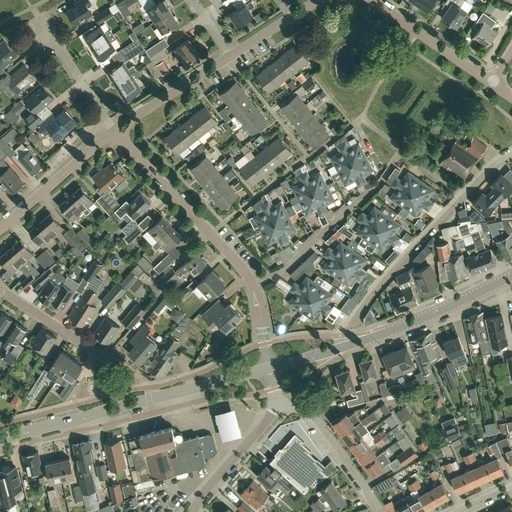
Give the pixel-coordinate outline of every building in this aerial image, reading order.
[(76,23),(92,12),(87,5),(91,2),(89,0),(79,0),(77,2),(78,4),(67,10),(76,23)] [(122,0),(116,4),(120,10),(134,0),(122,0)] [(139,0),(134,0),(120,10),(122,13),(124,17),(131,12),(140,7),(143,5),(139,0)] [(155,20),(171,11),(163,0),(156,5),(154,1),(141,10),(146,17),(151,13),(155,20)] [(411,0),(427,11),(434,0),(411,0)] [(468,11),(460,6),(465,0),(464,0),(446,0),(445,2),(452,6),(443,18),(456,27),(468,11)] [(253,15),(250,10),(255,6),(252,1),(231,14),(237,25),(253,15)] [(115,3),(108,7),(113,14),(115,17),(117,21),(124,17),(122,13),(120,10),(116,4),(115,3)] [(98,23),(113,14),(108,7),(94,16),(98,23)] [(169,27),(178,21),(171,11),(155,20),(159,26),(155,29),(160,37),(171,30),(169,27)] [(485,49),(497,32),(491,27),(496,20),(483,12),(478,19),(483,22),(472,40),(485,49)] [(137,33),(148,28),(145,22),(134,28),(137,33)] [(86,44),(88,43),(91,47),(113,34),(110,29),(105,32),(100,25),(97,27),(96,24),(79,35),(86,44)] [(113,34),(91,47),(94,52),(92,54),(98,63),(114,53),(112,50),(116,48),(111,42),(116,39),(113,34)] [(123,55),(141,43),(138,38),(120,50),(123,55)] [(157,53),(163,48),(169,45),(164,38),(146,50),(150,57),(157,53)] [(186,62),(199,54),(189,39),(170,51),(173,56),(179,53),(186,62)] [(0,42),(0,69),(3,67),(9,62),(7,61),(16,54),(4,40),(0,42)] [(145,49),(141,43),(123,55),(127,60),(127,61),(145,49)] [(299,68),(309,60),(296,44),(286,52),(299,68)] [(163,48),(157,53),(150,57),(152,60),(154,63),(167,55),(163,48)] [(299,68),(286,52),(277,60),(289,76),(299,68)] [(162,75),(154,63),(152,60),(146,64),(156,79),(162,75)] [(289,76),(277,60),(267,68),(279,83),(289,76)] [(107,72),(115,84),(132,73),(137,70),(133,65),(128,68),(124,62),(107,72)] [(0,77),(0,89),(2,88),(9,82),(17,92),(35,76),(25,64),(10,76),(7,72),(0,77)] [(279,83),(267,68),(257,76),(269,91),(279,83)] [(137,70),(132,73),(115,84),(125,101),(142,90),(135,78),(141,74),(138,69),(137,70)] [(286,83),(289,91),(298,88),(295,80),(286,83)] [(220,94),(228,104),(244,92),(236,82),(220,94)] [(33,128),(37,125),(43,120),(37,112),(54,98),(43,85),(25,100),(33,109),(24,117),(33,128)] [(236,114),(252,101),(244,92),(228,104),(236,114)] [(290,117),(305,104),(297,94),(282,107),(290,117)] [(236,114),(244,124),(259,111),(252,101),(236,114)] [(313,114),(305,104),(290,117),(297,127),(313,114)] [(196,114),(208,129),(218,121),(206,106),(196,114)] [(11,109),(5,114),(11,121),(17,116),(11,109)] [(59,138),(76,123),(64,110),(57,117),(52,112),(43,120),(37,125),(45,133),(50,128),(59,138)] [(267,121),(259,111),(244,124),(252,134),(267,121)] [(186,122),(198,137),(208,129),(196,114),(186,122)] [(313,114),(297,127),(305,136),(321,124),(313,114)] [(198,137),(186,122),(176,130),(188,145),(198,137)] [(329,134),(321,124),(305,136),(313,146),(329,134)] [(188,145),(176,130),(166,138),(179,153),(188,145)] [(349,147),(347,142),(349,141),(345,133),(339,138),(352,163),(367,156),(359,142),(349,147)] [(280,137),(270,145),(282,160),(292,152),(280,137)] [(475,165),(487,146),(473,137),(466,148),(456,141),(441,163),(465,180),(470,172),(465,169),(470,162),(475,165)] [(352,163),(339,138),(334,142),(337,146),(337,145),(341,151),(331,156),(338,170),(352,163)] [(1,147),(7,154),(10,157),(15,153),(6,142),(1,147)] [(0,169),(3,172),(0,174),(0,181),(10,193),(23,182),(2,159),(7,154),(1,147),(0,145),(0,169)] [(270,145),(260,152),(273,168),(282,160),(270,145)] [(17,154),(16,155),(32,174),(43,164),(30,149),(30,150),(26,146),(17,154)] [(260,152),(250,160),(263,176),(273,168),(260,152)] [(247,154),(236,161),(240,167),(251,159),(247,154)] [(199,178),(215,166),(207,156),(191,169),(199,178)] [(374,170),(367,156),(352,163),(363,183),(367,181),(364,175),(374,170)] [(263,176),(250,160),(240,168),(253,184),(263,176)] [(106,201),(112,195),(108,191),(124,177),(111,162),(100,172),(99,171),(93,176),(100,185),(96,189),(101,195),(106,201)] [(359,186),(363,183),(352,163),(338,170),(331,174),(335,181),(342,177),(346,185),(356,180),(359,186)] [(310,176),(307,171),(308,170),(305,164),(300,167),(313,193),(328,185),(320,171),(310,176)] [(222,176),(215,166),(199,178),(206,188),(222,176)] [(414,170),(424,176),(427,172),(417,166),(414,170)] [(292,186),(299,200),(313,193),(300,167),(295,170),(298,175),(299,175),(302,181),(292,186)] [(412,193),(421,180),(408,171),(402,180),(396,177),(397,176),(392,173),(388,177),(412,193)] [(511,195),(511,180),(510,182),(501,173),(491,183),(494,187),(486,195),(482,192),(473,202),(485,215),(508,192),(511,195)] [(222,176),(206,188),(214,198),(230,186),(222,176)] [(386,181),(391,184),(396,188),(390,197),(403,206),(412,193),(388,177),(386,181)] [(421,180),(412,193),(431,206),(434,202),(428,198),(434,189),(421,180)] [(324,213),(328,211),(325,205),(335,199),(332,193),(339,189),(335,181),(328,185),(313,193),(324,213)] [(281,185),(275,188),(279,195),(285,192),(281,185)] [(238,196),(230,186),(214,198),(222,208),(238,196)] [(70,196),(83,211),(86,214),(90,211),(87,207),(94,202),(81,187),(70,196)] [(131,215),(132,213),(136,217),(150,204),(140,193),(130,203),(126,200),(115,211),(120,216),(126,210),(131,215)] [(313,193),(299,200),(292,204),(296,212),(303,208),(307,215),(317,209),(320,215),(318,216),(323,224),(328,221),(324,213),(313,193)] [(421,208),(423,206),(428,210),(431,206),(412,193),(403,206),(410,211),(411,214),(414,215),(417,215),(420,214),(421,211),(421,208)] [(261,197),(264,203),(275,223),(289,215),(289,216),(296,212),(292,204),(285,208),(281,201),(272,206),(265,194),(261,197)] [(106,201),(101,195),(97,199),(110,214),(114,210),(106,201)] [(83,211),(70,196),(60,205),(73,220),(83,211)] [(275,223),(264,203),(260,205),(264,211),(250,218),(255,228),(259,226),(261,230),(275,223)] [(360,215),(378,228),(387,215),(374,206),(368,215),(362,212),(360,215)] [(391,209),(387,215),(378,228),(397,241),(400,237),(394,233),(401,224),(393,219),(397,213),(391,209)] [(475,222),(480,221),(482,220),(486,221),(475,209),(469,214),(470,222),(475,222)] [(511,210),(503,211),(504,218),(511,218),(511,210)] [(53,237),(64,228),(51,213),(40,222),(53,237)] [(459,218),(456,224),(456,225),(467,223),(470,222),(469,214),(467,215),(459,216),(459,218)] [(289,215),(275,223),(285,243),(290,240),(287,234),(296,229),(289,216),(289,215)] [(369,241),(378,228),(360,215),(357,219),(363,223),(356,232),(363,237),(358,243),(365,248),(369,241)] [(147,230),(157,240),(172,226),(162,216),(147,230)] [(121,229),(126,234),(138,224),(133,218),(121,229)] [(508,233),(511,230),(511,225),(509,220),(500,220),(508,233)] [(53,237),(40,222),(30,231),(43,246),(53,237)] [(470,222),(467,223),(471,234),(478,231),(475,222),(470,222)] [(285,243),(275,223),(261,230),(269,244),(279,239),(282,245),(285,243)] [(338,229),(342,232),(350,238),(354,233),(348,228),(349,227),(344,223),(338,229)] [(460,239),(464,238),(472,235),(471,234),(467,223),(456,225),(459,233),(460,239)] [(138,224),(126,234),(123,237),(129,243),(144,230),(138,224)] [(456,224),(441,228),(443,237),(459,233),(456,225),(456,224)] [(162,245),(167,250),(181,236),(172,226),(157,240),(152,245),(156,249),(162,245)] [(81,239),(76,233),(71,227),(63,234),(74,246),(81,239)] [(76,233),(81,239),(86,244),(92,239),(82,228),(76,233)] [(395,245),(397,241),(378,228),(369,241),(383,250),(389,241),(395,245)] [(337,238),(342,232),(338,229),(333,234),(337,238)] [(472,235),(474,242),(484,268),(496,264),(490,248),(485,250),(481,240),(478,231),(471,234),(472,235)] [(506,260),(511,257),(511,237),(510,234),(496,242),(506,260)] [(472,235),(464,238),(466,245),(474,242),(472,235)] [(33,254),(20,239),(10,248),(23,263),(28,269),(30,271),(34,268),(27,260),(33,254)] [(459,239),(452,241),(454,248),(454,249),(461,247),(459,239)] [(328,246),(326,250),(344,263),(353,250),(340,241),(334,250),(328,246)] [(448,241),(444,242),(436,244),(438,259),(437,259),(437,262),(440,282),(467,274),(462,253),(450,256),(449,249),(448,241)] [(471,273),(484,268),(474,242),(466,245),(470,255),(466,257),(471,273)] [(314,256),(319,252),(314,247),(305,255),(312,261),(314,256)] [(23,263),(10,248),(0,256),(0,258),(12,272),(18,268),(19,269),(20,268),(24,273),(28,269),(23,263)] [(41,253),(51,265),(56,261),(46,249),(41,253)] [(322,267),(335,276),(344,263),(326,250),(323,254),(328,258),(322,267)] [(353,250),(344,263),(363,276),(366,272),(361,268),(367,259),(353,250)] [(399,254),(395,250),(390,255),(386,260),(390,264),(399,254)] [(201,257),(196,252),(180,268),(176,271),(172,267),(157,280),(164,288),(179,274),(180,275),(184,272),(189,267),(195,273),(208,260),(203,255),(201,257)] [(50,267),(51,265),(41,253),(36,258),(46,270),(50,267)] [(159,273),(174,259),(169,253),(154,268),(159,273)] [(307,258),(303,262),(308,267),(312,263),(308,259),(307,258)] [(379,258),(375,263),(385,270),(389,265),(379,258)] [(83,276),(75,289),(82,293),(89,281),(91,282),(96,275),(102,265),(95,260),(83,276)] [(149,261),(144,263),(146,271),(152,269),(149,261)] [(356,279),(354,278),(355,276),(360,280),(363,276),(344,263),(335,276),(332,281),(340,287),(344,282),(349,285),(349,284),(351,286),(356,279)] [(136,265),(120,283),(126,288),(142,270),(136,265)] [(408,270),(409,271),(413,281),(419,279),(423,289),(437,283),(429,265),(417,270),(416,267),(408,270)] [(49,303),(51,300),(63,283),(65,279),(63,275),(58,272),(54,272),(50,267),(46,270),(38,276),(43,282),(45,283),(46,283),(38,295),(49,303)] [(225,282),(213,269),(193,288),(200,295),(205,290),(210,296),(225,282)] [(144,281),(150,276),(144,270),(139,276),(144,281)] [(414,282),(413,281),(409,271),(396,276),(401,287),(414,282)] [(32,273),(21,283),(25,288),(36,278),(32,273)] [(91,282),(88,287),(95,291),(103,280),(96,275),(91,282)] [(295,282),(292,285),(311,298),(324,280),(318,276),(314,281),(307,276),(300,285),(295,282)] [(324,280),(311,298),(330,311),(332,307),(327,303),(333,294),(328,291),(333,285),(324,279),(324,280)] [(274,280),(264,285),(266,290),(277,284),(274,280)] [(110,306),(126,288),(120,283),(119,282),(103,300),(110,306)] [(63,307),(74,291),(63,283),(51,300),(63,307)] [(352,297),(357,301),(367,287),(361,283),(352,297)] [(288,302),(302,311),(311,298),(292,285),(289,289),(295,293),(288,302)] [(396,313),(418,303),(411,286),(389,295),(396,313)] [(88,287),(81,297),(69,316),(85,326),(97,307),(91,303),(97,293),(95,291),(88,287)] [(173,299),(177,304),(191,291),(186,287),(173,299)] [(165,298),(154,311),(159,315),(166,307),(171,311),(175,306),(165,298)] [(311,298),(302,311),(315,320),(321,311),(327,315),(330,311),(311,298)] [(226,329),(241,315),(229,303),(225,307),(218,300),(203,314),(213,325),(218,320),(226,329)] [(340,309),(348,315),(353,308),(345,302),(340,309)] [(131,326),(145,309),(138,303),(124,320),(131,326)] [(176,307),(168,315),(175,322),(183,314),(176,307)] [(0,312),(0,311),(0,331),(2,333),(11,319),(0,312)] [(483,311),(463,318),(469,343),(479,340),(482,354),(492,352),(489,338),(483,311)] [(100,314),(94,324),(97,327),(104,316),(100,314)] [(486,318),(492,353),(496,352),(498,350),(497,344),(507,342),(502,315),(486,318)] [(109,342),(119,326),(105,317),(94,333),(109,342)] [(180,338),(185,336),(183,331),(192,327),(189,320),(182,323),(184,328),(177,331),(180,338)] [(333,323),(328,320),(325,324),(332,328),(335,325),(333,323)] [(18,343),(27,329),(15,322),(6,336),(2,343),(9,347),(13,340),(18,343)] [(140,361),(155,343),(145,334),(150,328),(145,323),(134,335),(139,340),(129,352),(140,361)] [(46,353),(56,337),(42,328),(31,343),(46,353)] [(429,373),(425,363),(441,357),(431,332),(410,340),(424,375),(429,373)] [(178,353),(173,349),(179,340),(170,335),(147,368),(162,379),(174,361),(173,361),(178,353)] [(453,362),(460,359),(461,360),(466,358),(463,350),(464,350),(458,336),(444,342),(450,357),(450,356),(452,361),(446,363),(446,365),(451,377),(458,375),(453,362)] [(406,345),(383,354),(389,371),(391,377),(403,373),(415,368),(413,363),(406,345)] [(2,358),(12,364),(18,355),(7,349),(2,358)] [(25,363),(31,354),(25,350),(19,359),(25,363)] [(61,351),(51,366),(52,366),(49,370),(54,373),(57,369),(62,373),(72,358),(61,351)] [(372,357),(359,360),(364,378),(376,375),(372,357)] [(82,365),(72,358),(62,373),(66,376),(63,381),(66,383),(59,394),(65,398),(75,384),(71,381),(82,365)] [(452,380),(451,377),(446,365),(439,368),(447,389),(455,386),(452,380)] [(353,393),(356,392),(358,401),(365,400),(361,387),(355,389),(355,387),(354,387),(347,368),(334,373),(338,383),(337,385),(338,389),(340,390),(341,392),(350,389),(351,392),(353,393)] [(30,391),(35,394),(50,373),(44,369),(30,391)] [(418,385),(424,383),(420,371),(414,373),(418,385)] [(361,387),(365,400),(368,399),(363,379),(359,380),(361,387)] [(385,381),(378,383),(381,395),(388,394),(385,381)] [(395,385),(387,387),(389,394),(409,388),(406,382),(395,385)] [(23,400),(25,397),(18,392),(16,395),(23,400)] [(434,397),(427,398),(428,407),(435,406),(434,397)] [(443,398),(437,400),(440,408),(446,406),(443,398)] [(406,405),(396,413),(403,422),(413,415),(406,405)] [(236,407),(216,412),(224,439),(243,434),(236,407)] [(342,433),(361,420),(354,410),(347,415),(346,413),(339,418),(336,418),(331,421),(335,427),(336,426),(342,433)] [(342,433),(350,443),(368,430),(363,425),(370,420),(366,416),(361,420),(342,433)] [(443,427),(448,441),(461,434),(456,422),(443,427)] [(213,453),(216,450),(213,435),(208,434),(198,437),(198,436),(182,439),(181,433),(177,431),(174,432),(172,426),(140,434),(141,435),(129,438),(139,481),(202,465),(205,462),(203,456),(213,453)] [(350,443),(357,454),(382,436),(386,433),(383,429),(372,437),(368,430),(350,443)] [(270,461),(282,472),(293,481),(304,492),(327,475),(322,470),(323,468),(315,461),(316,459),(308,452),(310,450),(302,443),(303,441),(295,433),(270,461)] [(377,456),(376,455),(373,450),(379,446),(379,445),(385,441),(382,436),(357,454),(365,464),(377,456)] [(511,450),(507,437),(496,441),(501,451),(506,450),(511,468),(511,467),(511,450)] [(91,446),(93,445),(91,440),(90,440),(90,439),(73,443),(79,469),(77,469),(82,492),(95,489),(89,460),(94,459),(91,446)] [(125,465),(119,439),(106,442),(111,468),(125,465)] [(424,440),(418,443),(422,450),(429,446),(424,440)] [(495,454),(501,451),(496,441),(486,446),(490,453),(494,451),(495,454)] [(417,454),(411,446),(398,456),(404,464),(417,454)] [(28,474),(43,471),(38,451),(23,454),(28,474)] [(383,451),(376,455),(377,456),(365,464),(372,474),(384,466),(383,465),(390,460),(383,451)] [(468,454),(471,461),(476,459),(473,451),(468,454)] [(471,461),(468,454),(463,456),(466,463),(471,461)] [(58,460),(62,479),(74,476),(70,457),(58,460)] [(497,457),(485,462),(491,476),(503,471),(497,457)] [(62,479),(58,460),(46,462),(51,482),(62,479)] [(453,469),(450,462),(444,464),(448,471),(453,469)] [(485,462),(474,467),(480,481),(491,476),(485,462)] [(108,477),(105,463),(96,465),(99,478),(108,477)] [(0,476),(0,492),(4,506),(13,511),(14,511),(12,503),(16,502),(13,490),(21,487),(16,466),(10,467),(9,465),(2,467),(3,469),(1,470),(3,475),(0,476)] [(285,489),(293,481),(282,472),(278,476),(266,465),(258,475),(270,486),(274,481),(279,485),(280,485),(285,489)] [(462,472),(469,486),(480,481),(474,467),(462,472)] [(433,478),(438,476),(434,469),(430,471),(433,478)] [(457,491),(469,486),(462,472),(451,477),(457,491)] [(397,482),(395,479),(391,481),(389,476),(378,483),(383,490),(397,482)] [(138,489),(156,484),(154,477),(136,482),(138,489)] [(416,488),(420,485),(416,478),(412,481),(416,488)] [(257,509),(269,496),(261,489),(262,489),(253,480),(240,495),(249,503),(250,502),(257,509)] [(310,503),(314,508),(322,502),(327,498),(338,490),(331,480),(319,488),(323,493),(318,497),(319,497),(310,503)] [(414,497),(409,500),(415,511),(419,511),(427,508),(420,494),(416,488),(412,481),(408,483),(412,490),(411,491),(414,497)] [(123,498),(119,482),(110,484),(113,500),(123,498)] [(433,493),(438,502),(449,495),(441,482),(430,488),(433,493)] [(73,487),(76,501),(83,500),(80,486),(73,487)] [(427,508),(438,502),(433,493),(430,488),(420,494),(427,508)] [(136,495),(135,489),(124,491),(125,497),(136,495)] [(51,506),(58,505),(54,490),(48,491),(51,506)] [(346,501),(338,490),(327,498),(334,509),(346,501)] [(138,507),(136,495),(128,497),(131,508),(138,507)] [(396,508),(398,507),(400,511),(415,511),(409,500),(406,495),(393,503),(396,508)] [(89,498),(91,509),(100,507),(98,496),(89,498)] [(237,508),(241,511),(254,511),(243,502),(237,508)] [(322,502),(314,508),(307,511),(316,511),(325,506),(322,502)] [(142,506),(144,511),(152,509),(150,503),(142,506)]
